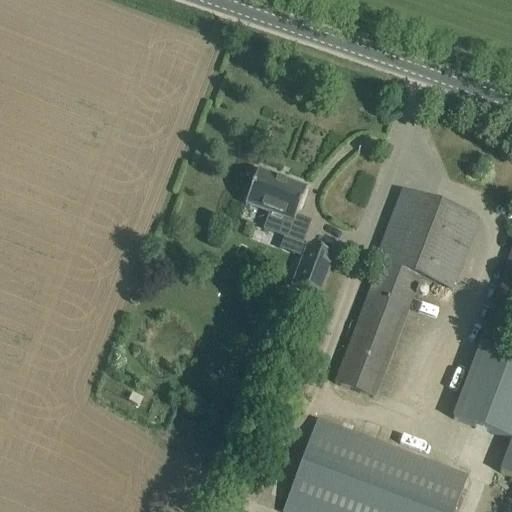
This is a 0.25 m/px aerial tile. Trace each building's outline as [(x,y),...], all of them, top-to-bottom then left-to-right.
[(247,185),(241,201),(245,202),(243,206),(268,215),(262,231),(285,239),(303,189),(257,171),(251,187),(247,185)] [(378,265),(367,295),(406,310),(418,279),(451,292),(470,240),(477,222),(400,193),(393,211),(374,263),(378,265)] [(334,257),(305,246),(290,287),(319,298),(334,257)] [(482,342),(452,419),(509,442),(497,473),(511,478),(511,353),(508,352),(482,342)] [(315,422),(281,511),(453,511),(466,479),(315,422)]
